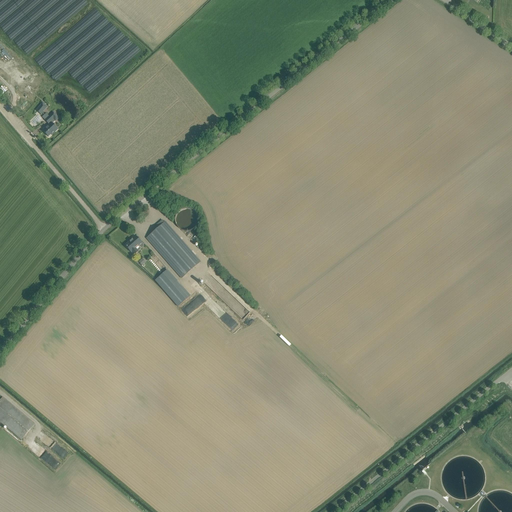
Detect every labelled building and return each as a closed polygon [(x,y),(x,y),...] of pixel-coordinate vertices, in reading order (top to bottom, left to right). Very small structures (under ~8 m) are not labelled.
[(0,22),(0,68),(6,73),(34,37),(38,40),(7,80),(18,89),(60,35),(67,40),(24,95),(35,104),(61,71),(63,73),(66,70),(68,72),(73,66),(70,63),(86,42),(75,34),(78,31),(59,16),(41,39),(37,36),(66,0),(65,0),(20,0),(10,13),(4,8),(0,12),(0,19),(2,20),(0,22)] [(105,41),(97,35),(59,85),(77,99),(124,37),(114,29),(105,41)] [(36,111),(41,114),(47,107),(42,103),(36,111)] [(54,112),(45,120),(48,124),(49,123),(50,123),(42,130),(48,137),(51,134),(52,135),(58,130),(52,124),(55,121),(59,118),(54,112)] [(175,218),(175,219),(175,220),(175,221),(175,222),(176,223),(176,224),(176,225),(177,226),(178,227),(178,228),(179,228),(180,229),(181,230),(182,230),(183,230),(183,231),(184,231),(185,231),(186,231),(187,231),(189,231),(190,230),(191,230),(192,230),(193,229),(194,228),(195,228),(195,227),(196,226),(197,225),(197,224),(197,223),(198,222),(198,221),(198,220),(198,219),(198,218),(198,217),(198,216),(197,216),(197,215),(197,214),(196,213),(195,212),(195,211),(194,211),(193,210),(192,209),(191,209),(190,209),(189,208),(188,208),(186,208),(185,208),(184,208),(183,208),(183,209),(182,209),(181,209),(180,210),(179,211),(178,211),(178,212),(177,213),(176,214),(176,215),(175,216),(175,217),(175,218)] [(147,238),(150,242),(182,278),(200,262),(165,222),(147,238)] [(132,240),(125,246),(131,252),(134,255),(138,251),(135,248),(141,243),(135,236),(131,239),(132,240)] [(190,296),(167,269),(155,280),(178,307),(190,296)] [(192,304),(182,309),(186,316),(196,310),(192,304)] [(3,398),(0,400),(0,421),(21,440),(34,425),(3,398)]
